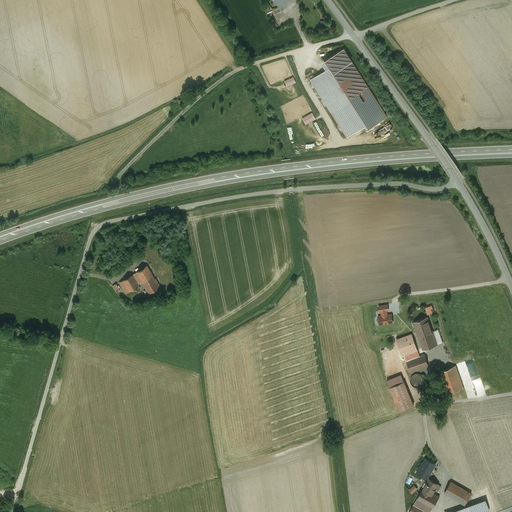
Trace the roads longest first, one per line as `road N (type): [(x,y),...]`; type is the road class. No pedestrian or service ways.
road 1 (unclassified): [(457,180),(428,188),(288,189),(101,224),(76,281),(13,511)]
road 2 (trunk): [(511,149),(216,176),(0,234)]
road 3 (trunk): [(0,241),(217,184),(511,156)]
road 4 (unclassified): [(352,34),(233,73),(111,185)]
road 5 (tertiary): [(457,180),(352,34)]
road 6 (tertiary): [(511,287),(457,180)]
